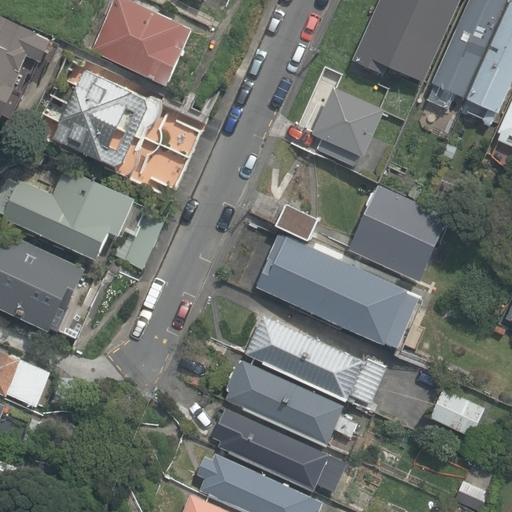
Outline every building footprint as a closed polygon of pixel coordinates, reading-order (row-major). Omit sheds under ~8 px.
[(147,0),(109,0),(90,45),(170,81),(196,22),(147,0)] [(472,0),(386,0),(356,69),(383,81),(389,68),(434,88),(473,0),(472,0)] [(511,2),(505,0),(476,0),(438,87),(509,118),(511,111),(511,2)] [(0,107),(30,122),(68,46),(0,12),(0,107)] [(68,46),(30,122),(123,169),(129,172),(167,95),(68,46)] [(2,170),(0,174),(0,211),(106,264),(111,255),(128,263),(157,207),(152,205),(160,187),(129,172),(123,169),(114,186),(90,173),(95,163),(68,149),(46,192),(2,170)] [(389,184),(357,254),(428,287),(460,216),(389,184)] [(289,231),(261,290),(402,356),(430,297),(289,231)] [(0,308),(66,341),(98,275),(10,232),(0,251),(0,308)] [(264,308),(245,349),(377,408),(395,367),(264,308)] [(0,395),(37,412),(44,415),(63,373),(0,345),(0,395)] [(352,409),(354,403),(246,354),(226,396),(351,453),(368,416),(352,409)] [(447,386),(433,420),(479,438),(493,403),(447,386)] [(37,412),(0,395),(0,446),(18,455),(37,412)] [(231,405),(215,442),(328,492),(345,455),(231,405)] [(18,455),(0,446),(0,508),(2,510),(25,458),(18,455)] [(214,451),(200,484),(262,511),(316,511),(323,500),(214,451)] [(241,511),(191,489),(180,511),(241,511)]
